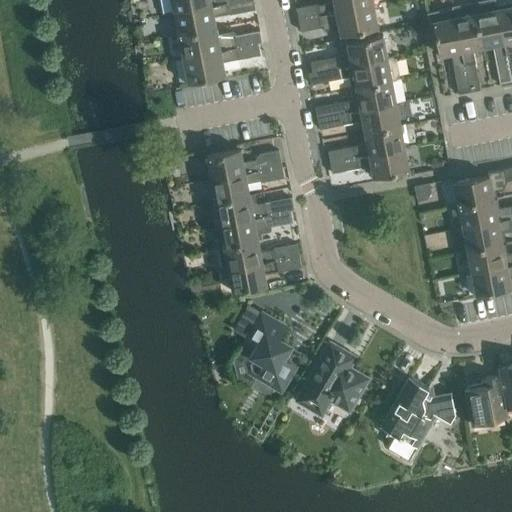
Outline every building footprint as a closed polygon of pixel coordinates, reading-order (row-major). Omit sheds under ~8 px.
[(173,0),(176,13),(241,0),(173,0)] [(250,0),(241,0),(176,13),(180,35),(217,28),(215,16),(230,13),(231,14),(252,10),(250,0)] [(319,3),(301,7),(303,19),(374,5),(373,0),(334,0),(335,2),(320,5),(319,3)] [(496,0),(492,0),(475,3),(483,47),(491,45),(494,48),(501,82),(511,80),(498,9),(497,5),(496,0)] [(511,2),(497,5),(498,9),(511,80),(511,79),(511,2)] [(475,3),(454,7),(454,8),(470,88),(470,92),(481,90),(474,52),(476,48),(483,47),(475,3)] [(303,19),(299,20),(301,31),(324,27),(325,29),(327,31),(340,28),(342,35),(378,28),(374,5),(303,19)] [(454,8),(432,13),(434,22),(440,55),(449,54),(452,56),(458,90),(470,88),(454,8)] [(217,28),(180,35),(184,58),(259,43),(263,42),(261,31),(236,35),(235,33),(234,32),(218,35),(217,28)] [(347,55),(311,62),(313,73),(388,58),(384,35),(348,42),(350,50),(347,55)] [(259,43),(184,58),(189,83),(226,76),(223,62),(239,59),(261,55),(259,43)] [(313,73),(310,73),(312,84),(351,77),(356,80),(357,87),(392,80),(397,80),(399,75),(397,61),(392,57),(388,58),(313,73)] [(346,101),(320,106),(322,117),(397,103),(392,80),(357,87),(359,99),(346,102),(346,101)] [(322,117),(318,118),(320,129),(360,121),(364,124),(366,132),(401,125),(397,103),(322,117)] [(364,144),(329,151),(331,162),(405,147),(401,125),(366,132),(367,140),(364,144)] [(405,147),(331,162),(333,173),(368,166),(373,169),(374,177),(410,170),(405,147)] [(242,149),(207,156),(212,179),(283,166),(280,150),(268,152),(257,159),(257,160),(244,162),(242,149)] [(283,166),(212,179),(216,202),(251,195),(248,183),(261,181),(262,182),(285,178),(283,166)] [(489,176),(455,182),(459,205),(495,199),(494,196),(498,196),(497,190),(504,189),(507,181),(511,180),(511,167),(488,172),(489,176)] [(214,205),(212,208),(215,222),(218,224),(221,224),(291,210),(295,210),(293,198),(257,205),(255,194),(251,195),(216,202),(217,204),(214,205)] [(495,199),(459,205),(464,228),(511,218),(511,206),(497,209),(495,199)] [(291,210),(221,224),(225,246),(259,240),(263,239),(262,234),(270,232),(272,229),(272,226),(293,222),(291,210)] [(511,218),(464,228),(468,250),(503,243),(501,233),(511,230),(511,218)] [(222,247),(220,252),(222,265),(227,269),(229,269),(300,255),(298,243),(274,248),(274,249),(261,252),(259,240),(225,246),(222,247)] [(503,243),(468,250),(472,272),(511,264),(511,252),(506,254),(503,243)] [(300,255),(229,269),(234,292),(268,285),(265,273),(279,270),(279,272),(302,267),(300,255)] [(511,264),(472,272),(477,295),(481,295),(487,293),(511,288),(511,287),(510,277),(511,276),(511,264)] [(241,349),(234,361),(240,380),(251,387),(259,375),(281,388),(295,366),(282,359),(289,346),(277,339),(284,327),(249,306),(236,329),(261,343),(254,356),(241,349)] [(331,343),(298,400),(322,414),(331,399),(350,410),(369,378),(350,367),(356,357),(331,343)] [(511,372),(500,375),(507,408),(511,407),(511,364),(510,365),(511,372)] [(488,384),(466,389),(473,424),(509,417),(507,408),(500,375),(487,377),(488,384)] [(410,376),(381,426),(416,446),(435,413),(451,422),(456,414),(452,392),(434,396),(427,392),(429,388),(410,376)]
